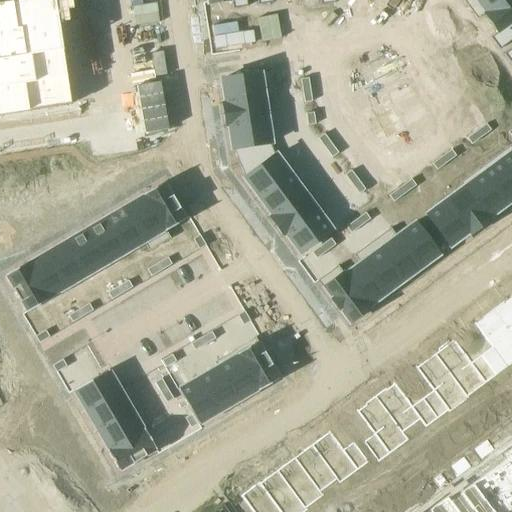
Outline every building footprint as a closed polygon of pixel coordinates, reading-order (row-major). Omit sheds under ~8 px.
[(54,0),(26,0),(0,4),(0,116),(70,106),(54,0)] [(206,0),(207,4),(230,0),(232,9),(247,7),(246,0),(206,0)] [(461,0),(476,20),(484,15),(484,14),(502,0),(461,0)] [(511,0),(502,0),(484,14),(484,15),(498,33),(490,38),(499,51),(511,40),(511,25),(511,24),(511,23),(511,0)] [(433,13),(428,7),(418,14),(423,21),(433,13)] [(264,47),(262,34),(248,36),(250,49),(264,47)] [(270,73),(220,80),(223,103),(223,104),(264,98),(264,99),(274,97),(270,73)] [(308,79),(300,80),(302,92),(310,91),(308,79)] [(310,91),(302,92),(303,104),(311,103),(310,91)] [(223,103),(222,103),(226,128),(227,127),(227,126),(268,120),(264,99),(264,98),(223,104),(223,103)] [(313,113),(305,114),(307,126),(315,125),(313,113)] [(268,120),(227,126),(227,127),(230,150),(232,150),(238,164),(272,150),(270,144),(271,144),(268,120)] [(486,125),(476,132),(481,138),(490,131),(486,125)] [(476,132),(466,139),(471,146),(481,138),(476,132)] [(324,135),(317,139),(324,149),(331,144),(324,135)] [(331,144),(324,149),(331,159),(338,154),(331,144)] [(272,150),(238,164),(244,178),(243,179),(257,198),(290,174),(290,173),(276,155),(275,156),(272,150)] [(451,150),(441,158),(446,164),(456,157),(451,150)] [(511,150),(498,161),(511,180),(511,150)] [(441,158),(431,165),(436,171),(446,164),(441,158)] [(511,180),(498,161),(480,174),(505,207),(511,201),(511,180)] [(290,174),(257,198),(270,216),(271,217),(308,189),(294,170),(290,173),(290,174)] [(351,171),(344,176),(351,186),(358,181),(351,171)] [(480,174),(463,187),(487,220),(488,220),(505,207),(480,174)] [(358,181),(351,186),(358,195),(365,191),(358,181)] [(407,182),(398,190),(403,196),(412,189),(407,182)] [(142,195),(142,196),(143,196),(164,232),(163,232),(164,233),(164,232),(185,220),(163,183),(142,195)] [(463,187),(444,201),(469,234),(468,234),(469,235),(470,235),(488,221),(489,221),(488,220),(487,220),(463,187)] [(270,216),(269,217),(284,237),(285,236),(284,235),(317,211),(318,211),(322,208),(308,189),(271,217),(270,216)] [(398,190),(388,197),(393,203),(403,196),(398,190)] [(142,196),(123,207),(144,243),(163,232),(164,232),(143,196),(142,196)] [(444,201),(425,215),(450,248),(468,234),(469,234),(444,201)] [(123,207),(104,219),(125,255),(144,243),(123,207)] [(317,211),(284,235),(285,236),(298,254),(332,230),(318,211),(317,211)] [(365,214),(355,221),(360,227),(370,220),(365,214)] [(104,219),(84,230),(105,266),(125,255),(104,219)] [(355,221),(346,228),(351,234),(360,227),(355,221)] [(395,237),(394,237),(419,271),(438,256),(414,223),(395,237)] [(390,229),(371,242),(402,283),(419,271),(394,237),(395,237),(390,229)] [(84,230),(64,242),(85,278),(105,266),(84,230)] [(199,236),(192,240),(198,250),(205,246),(199,236)] [(330,239),(321,246),(325,253),(335,246),(330,239)] [(64,242),(45,253),(66,289),(85,278),(64,242)] [(371,242),(353,256),(359,264),(360,263),(384,296),(402,283),(371,242)] [(321,246),(311,254),(316,260),(325,253),(321,246)] [(26,265),(25,265),(46,301),(47,300),(66,289),(45,253),(26,265)] [(167,258),(157,264),(161,271),(171,265),(167,258)] [(343,275),(342,276),(367,309),(368,308),(384,296),(360,263),(359,264),(343,275)] [(24,264),(4,276),(26,314),(46,302),(47,301),(47,300),(46,301),(25,265),(26,265),(25,264),(24,264)] [(157,264),(146,270),(150,277),(161,271),(157,264)] [(337,267),(317,281),(331,300),(330,300),(338,311),(339,311),(348,324),(368,309),(368,308),(367,309),(342,276),(343,275),(337,267)] [(128,281),(117,287),(121,294),(132,288),(128,281)] [(117,287),(107,293),(111,300),(121,294),(117,287)] [(504,302),(493,310),(511,336),(511,296),(511,297),(505,303),(504,302)] [(88,304),(78,310),(82,317),(92,311),(88,304)] [(78,310),(68,316),(72,323),(82,317),(78,310)] [(475,324),(474,324),(492,348),(481,356),(496,376),(511,364),(511,336),(493,310),(482,318),(483,319),(477,324),(476,325),(475,324)] [(244,312),(237,316),(243,326),(250,322),(244,312)] [(45,331),(34,337),(38,344),(49,338),(45,331)] [(211,332),(200,338),(204,345),(215,339),(211,332)] [(200,338),(190,344),(194,351),(204,345),(200,338)] [(254,338),(233,351),(234,351),(257,391),(257,392),(278,380),(271,366),(263,353),(254,338)] [(438,352),(435,355),(467,398),(467,397),(496,376),(481,356),(471,364),(453,340),(452,341),(453,342),(450,344),(448,342),(437,350),(438,352)] [(233,351),(214,363),(216,367),(217,367),(238,402),(257,391),(234,351),(233,351)] [(171,355),(161,361),(165,368),(175,362),(171,355)] [(416,367),(415,368),(432,392),(422,400),(437,420),(447,412),(449,414),(469,399),(467,397),(467,398),(435,355),(416,368),(416,367)] [(62,360),(51,367),(56,373),(66,367),(62,360)] [(216,367),(197,378),(218,414),(234,405),(238,402),(217,367),(216,367)] [(108,370),(72,391),(84,412),(120,391),(119,390),(108,370)] [(197,378),(177,390),(198,426),(218,414),(197,378)] [(161,379),(154,383),(160,394),(167,390),(161,379)] [(385,389),(375,397),(402,434),(402,433),(420,420),(425,428),(437,420),(422,400),(412,407),(394,383),(393,384),(394,385),(386,391),(385,389)] [(120,391),(84,412),(90,422),(95,431),(139,406),(127,385),(119,390),(120,391)] [(167,390),(160,394),(166,404),(173,400),(167,390)] [(357,411),(356,412),(373,435),(363,443),(378,463),(408,441),(402,433),(402,434),(375,397),(364,405),(365,406),(357,412),(357,411)] [(139,406),(95,431),(106,450),(107,451),(143,430),(144,431),(151,426),(139,406)] [(191,415),(184,419),(190,429),(197,425),(191,415)] [(106,450),(106,451),(118,472),(131,464),(132,465),(145,457),(145,456),(155,450),(144,431),(143,430),(107,451),(106,450)] [(328,433),(311,446),(337,480),(336,481),(339,485),(368,463),(353,443),(343,451),(329,432),(328,433)] [(486,441),(480,446),(487,456),(493,451),(486,441)] [(311,446),(294,459),(319,493),(320,493),(336,481),(337,480),(311,446)] [(480,446),(474,450),(481,460),(487,456),(480,446)] [(463,458),(457,463),(464,473),(470,468),(463,458)] [(294,459),(276,472),(305,510),(305,509),(323,496),(320,493),(319,493),(294,459)] [(507,460),(496,468),(511,489),(511,465),(507,459),(507,460)] [(457,463),(451,468),(458,477),(464,473),(457,463)] [(511,489),(496,468),(484,476),(510,511),(511,511),(511,489)] [(260,484),(259,485),(279,511),(305,511),(307,511),(305,509),(305,510),(276,472),(260,484)] [(440,475),(434,480),(441,490),(447,485),(440,475)] [(510,511),(484,476),(473,485),(492,511),(510,511)] [(259,483),(240,497),(251,511),(279,511),(259,485),(260,484),(259,483)] [(492,511),(473,485),(461,493),(475,511),(492,511)] [(450,501),(450,502),(457,511),(475,511),(461,493),(450,501)] [(427,511),(457,511),(450,502),(450,501),(447,497),(427,511)]
